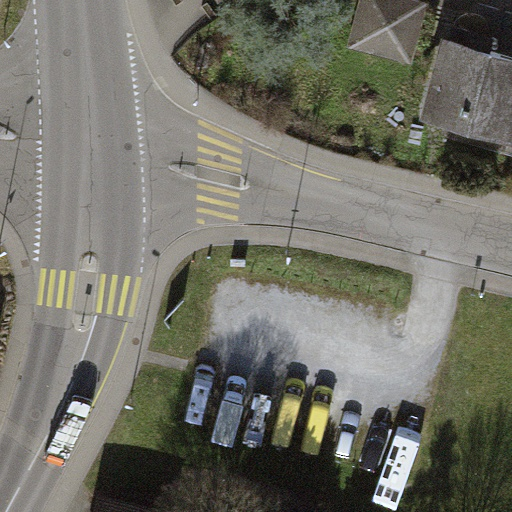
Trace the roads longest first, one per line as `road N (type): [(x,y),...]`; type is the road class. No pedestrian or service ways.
road 1 (residential): [(97,153),(511,244)]
road 2 (tertiary): [(9,511),(52,423),(93,299),(97,153)]
